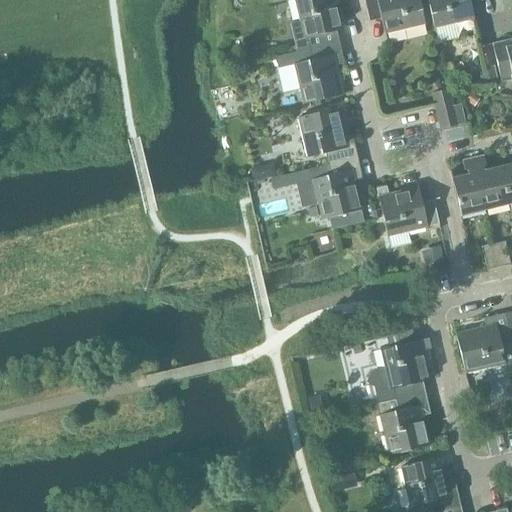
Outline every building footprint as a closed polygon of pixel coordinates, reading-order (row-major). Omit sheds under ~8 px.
[(306,38),(309,49),(339,42),(336,31),(343,30),(336,0),(294,0),(303,39),(306,38)] [(363,0),(369,21),(381,19),(384,34),(424,24),(418,0),(363,0)] [(470,4),(482,1),(481,0),(427,0),(434,29),(473,19),(470,4)] [(511,38),(491,44),(501,83),(511,80),(511,38)] [(339,42),(309,49),(311,60),(293,64),(303,104),(343,95),(336,65),(344,64),(339,42)] [(478,69),(482,86),(498,82),(493,65),(478,69)] [(465,124),(463,116),(460,104),(452,106),(448,90),(432,93),(440,130),(465,124)] [(325,153),(327,164),(357,157),(352,136),(344,138),(337,108),(297,118),(307,158),(325,153)] [(511,165),(501,168),(509,204),(511,213),(511,148),(511,154),(511,165)] [(483,155),(472,158),(485,209),(509,204),(501,168),(487,171),(483,155)] [(357,157),(327,164),(330,175),(312,180),(321,219),(361,210),(354,181),(362,179),(357,157)] [(485,209),(472,158),(462,160),(465,176),(451,180),(459,215),(485,209)] [(421,203),(417,188),(388,194),(386,186),(376,189),(387,237),(439,224),(433,200),(421,203)] [(504,241),(493,244),(498,268),(510,265),(504,241)] [(498,268),(493,244),(481,247),(487,270),(498,268)] [(511,344),(504,313),(483,318),(485,327),(455,334),(465,374),(504,364),(500,346),(511,344)] [(375,386),(379,403),(425,393),(422,382),(429,380),(422,351),(430,349),(428,338),(414,342),(411,330),(385,336),(388,348),(380,350),(384,368),(374,370),(367,382),(375,386)] [(425,393),(379,403),(381,415),(380,415),(389,455),(429,445),(422,416),(430,414),(425,393)] [(325,460),(327,473),(359,466),(357,453),(325,460)] [(427,502),(429,511),(435,511),(460,506),(455,485),(447,487),(440,457),(400,467),(410,507),(427,502)]
